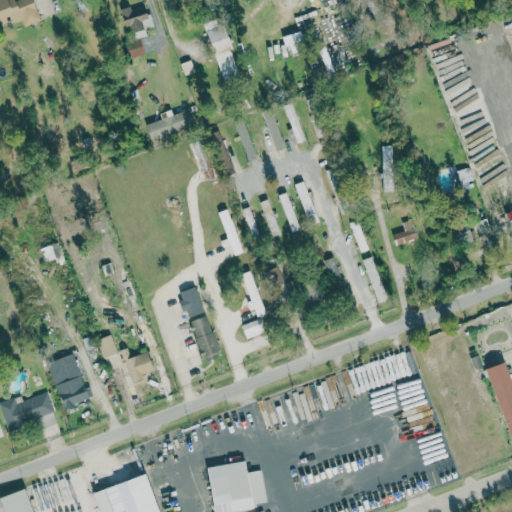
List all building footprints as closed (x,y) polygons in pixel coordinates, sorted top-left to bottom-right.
[(0,0),(0,24),(23,18),(25,25),(40,21),(34,0),(0,0)] [(120,8),(126,28),(130,27),(133,39),(147,34),(146,29),(153,27),(147,6),(132,10),(131,6),(120,8)] [(239,75),(225,17),(207,21),(221,79),(239,75)] [(132,57),(145,53),(141,38),(127,42),(132,57)] [(283,106),(299,143),(306,139),(291,103),(283,106)] [(262,111),(276,151),(286,147),(272,108),(262,111)] [(146,123),(152,140),(195,126),(190,109),(146,123)] [(394,146),(383,145),(382,184),(393,185),(394,146)] [(339,175),(338,167),(326,169),(329,184),(336,183),(335,176),(339,175)] [(458,170),(461,183),(474,180),(471,167),(458,170)] [(316,215),(304,181),(295,185),(307,218),(316,215)] [(278,195),(291,232),(299,229),(286,192),(278,195)] [(344,196),(336,199),(340,209),(348,206),(344,196)] [(261,201),(271,236),(279,234),(269,199),(261,201)] [(230,242),(235,256),(244,252),(228,208),(219,212),(229,242),(230,242)] [(393,234),(396,245),(419,238),(414,219),(402,222),(404,231),(393,234)] [(349,224),(362,253),(370,249),(358,220),(349,224)] [(475,239),(470,223),(454,228),(458,244),(475,239)] [(378,303),(388,299),(372,256),(363,260),(378,303)] [(262,273),(273,292),(279,288),(283,295),(292,289),(278,265),(262,273)] [(266,314),(252,270),(242,273),(257,317),(266,314)] [(179,292),(187,318),(205,312),(197,286),(179,292)] [(511,303),(463,324),(511,445),(511,303)] [(201,360),(218,356),(211,317),(193,320),(201,360)] [(247,339),(266,332),(260,318),(242,325),(247,339)] [(99,339),(105,357),(117,353),(111,335),(99,339)] [(121,350),(131,383),(149,377),(147,372),(155,370),(149,351),(131,357),(128,347),(121,350)] [(90,400),(74,353),(48,362),(63,408),(90,400)] [(0,402),(0,406),(8,432),(39,422),(41,428),(57,423),(47,392),(20,401),(18,396),(0,402)] [(215,511),(230,511),(256,509),(256,503),(267,502),(262,470),(249,472),(248,461),(209,466),(215,511)] [(141,511),(129,480),(94,493),(101,511),(141,511)] [(35,511),(27,488),(2,497),(6,511),(35,511)]
